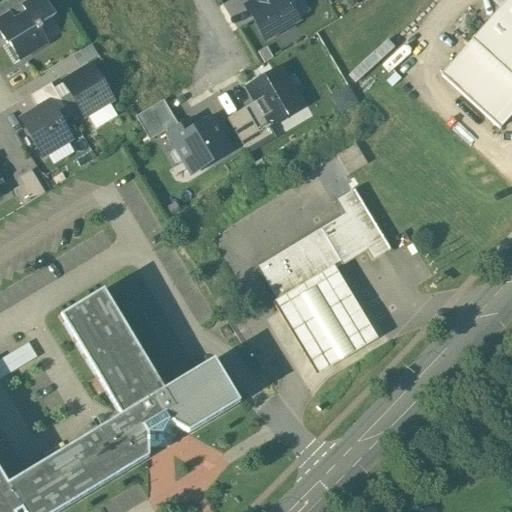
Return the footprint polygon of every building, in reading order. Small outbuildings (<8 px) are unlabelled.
[(24,0),(5,0),(0,3),(0,19),(26,4),(24,0)] [(0,19),(0,35),(6,45),(8,43),(18,59),(45,43),(38,30),(40,29),(38,25),(53,17),(42,0),(32,0),(26,4),(0,19)] [(290,0),(254,0),(237,10),(259,47),(302,22),(290,0)] [(511,0),(508,0),(441,75),(500,128),(511,115),(511,0)] [(62,81),(69,92),(79,110),(82,115),(110,99),(90,65),(62,81)] [(310,111),(285,68),(248,89),(273,133),(310,111)] [(28,94),(36,108),(48,101),(54,112),(63,107),(58,98),(49,82),(28,94)] [(69,92),(58,98),(63,107),(69,116),(79,110),(69,92)] [(39,113),(21,123),(39,155),(69,138),(54,112),(48,101),(36,108),(39,113)] [(231,156),(205,112),(168,134),(194,177),(231,156)] [(361,155),(355,145),(336,156),(342,166),(361,155)] [(361,155),(342,166),(348,176),(367,165),(361,155)] [(44,194),(30,170),(16,178),(20,185),(12,190),(22,207),(44,194)] [(336,201),(344,215),(366,251),(372,261),(389,250),(354,191),(336,201)] [(344,215),(257,268),(277,301),(278,304),(280,304),(283,305),(315,287),(314,282),(322,278),(326,280),(330,278),(330,273),(336,269),(366,251),(344,215)] [(280,304),(278,304),(277,301),(272,304),(316,377),(378,340),(336,269),(330,273),(330,278),(326,280),(322,278),(314,282),(315,287),(283,305),(280,304)] [(0,476),(0,511),(16,511),(18,511),(19,511),(59,511),(149,458),(146,452),(165,440),(181,431),(185,437),(239,404),(212,358),(162,389),(101,289),(57,316),(118,415),(5,484),(0,476)] [(0,375),(36,355),(28,340),(0,356),(0,375)]
